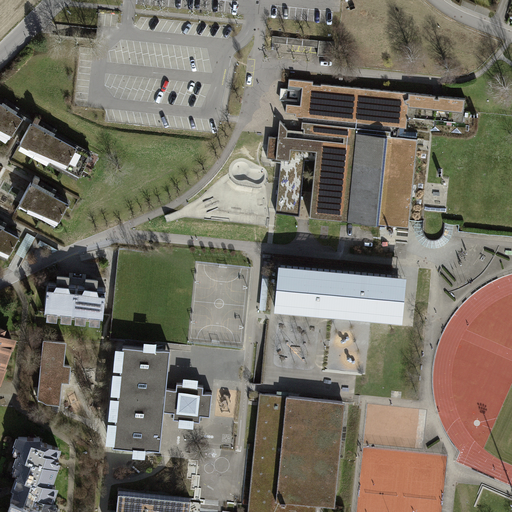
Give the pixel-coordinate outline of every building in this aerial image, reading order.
[(275,37),(275,43),(319,47),(319,41),(275,37)] [(330,42),(319,41),(319,47),(318,56),(330,57),(330,42)] [(411,94),(289,81),(289,88),(302,90),(301,106),(286,105),(285,113),(296,114),(296,117),(304,117),(303,125),(302,131),(288,129),(286,128),(280,122),(279,129),(279,138),(271,137),(270,157),(281,159),(276,213),(299,215),(306,161),(315,162),(310,216),(410,227),(418,130),(407,129),(409,117),(411,94)] [(155,88),(154,99),(193,105),(196,88),(182,86),(181,92),(155,88)] [(411,94),(409,117),(463,122),(464,112),(466,100),(411,94)] [(25,118),(0,102),(0,128),(13,137),(25,118)] [(511,116),(464,112),(463,122),(409,117),(407,129),(418,130),(410,227),(511,237),(511,116)] [(92,155),(32,122),(21,143),(81,175),(92,155)] [(69,203),(31,182),(20,203),(58,224),(69,203)] [(20,236),(0,225),(0,251),(9,256),(20,236)] [(36,238),(28,233),(16,254),(17,254),(20,256),(24,258),(25,259),(36,238)] [(59,250),(41,241),(39,245),(54,253),(59,250)] [(453,263),(464,270),(477,249),(467,242),(453,263)] [(411,279),(284,267),(281,292),(289,293),(287,311),(407,323),(411,279)] [(45,283),(42,311),(72,315),(75,286),(45,283)] [(75,286),(72,315),(102,318),(105,289),(75,286)] [(4,330),(0,328),(0,378),(13,341),(2,337),(4,330)] [(64,341),(41,340),(38,401),(60,402),(64,341)] [(167,353),(115,347),(105,445),(157,450),(161,414),(173,415),(172,421),(199,423),(200,415),(209,416),(211,395),(202,394),(203,385),(175,382),(175,389),(164,388),(167,353)] [(260,393),(247,511),(317,511),(318,506),(337,508),(347,402),(287,396),(260,393)] [(28,474),(55,484),(69,447),(26,431),(12,468),(28,474)] [(59,511),(68,489),(55,484),(28,474),(13,511),(59,511)] [(189,511),(189,510),(190,500),(118,493),(115,511),(189,511)]
